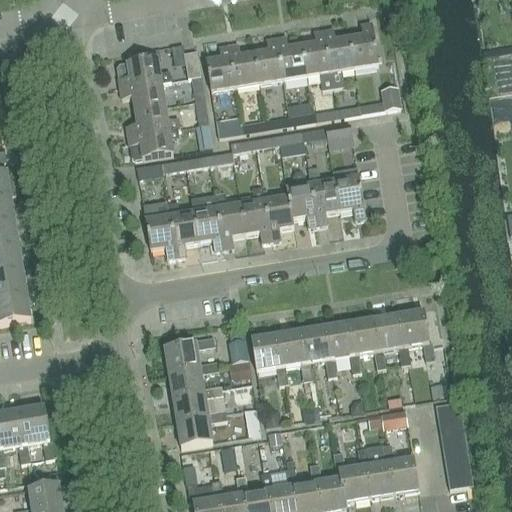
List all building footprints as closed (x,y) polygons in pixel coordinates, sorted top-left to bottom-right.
[(347,46),(352,76),(377,72),(372,41),(371,41),(370,31),(359,33),(361,43),(347,46)] [(342,77),(352,76),(347,46),(334,48),(332,37),(322,38),(331,93),(344,91),(342,77)] [(322,95),(331,93),(322,38),(313,40),(315,51),(301,53),(305,83),(319,81),(322,95)] [(282,87),(305,83),(301,53),(287,55),(285,44),(275,46),(282,87)] [(282,87),(275,46),(265,48),(267,59),(253,61),(258,91),(282,87)] [(227,53),(234,95),(258,91),(253,61),(238,63),(237,52),(227,53)] [(210,98),(234,95),(227,53),(218,55),(219,66),(205,68),(210,98)] [(192,83),(200,82),(197,58),(184,60),(185,62),(179,63),(180,71),(186,71),(188,84),(192,83)] [(119,95),(160,88),(171,87),(169,76),(158,78),(156,64),(126,69),(128,84),(117,86),(119,95)] [(192,83),(195,107),(204,105),(200,82),(192,83)] [(160,88),(119,95),(120,105),(131,103),(133,117),(164,112),(160,88)] [(381,96),(383,108),(385,117),(401,114),(397,93),(381,96)] [(209,129),(204,105),(195,107),(199,130),(209,129)] [(360,121),(385,117),(383,108),(358,112),(360,121)] [(127,142),(177,134),(180,134),(178,123),(166,125),(164,112),(133,117),(136,132),(125,133),(127,142)] [(335,116),(336,125),(360,121),(358,112),(335,116)] [(313,129),(336,125),(335,116),(311,119),(313,129)] [(289,133),(313,129),(311,119),(288,123),(289,133)] [(265,137),(289,133),(288,123),(264,127),(265,137)] [(241,141),(265,137),(264,127),(240,131),(241,141)] [(213,154),(209,129),(199,130),(203,155),(213,154)] [(219,144),(241,141),(240,131),(217,135),(219,144)] [(325,135),(327,147),(352,143),(350,131),(325,135)] [(179,144),(177,134),(127,142),(130,162),(136,166),(172,160),(170,146),(179,144)] [(311,150),(327,147),(325,135),(301,139),(303,148),(310,146),(311,150)] [(278,151),(303,148),(301,139),(276,143),(278,151)] [(255,155),(278,151),(276,143),(254,146),(255,155)] [(255,155),(254,146),(230,150),(232,159),(255,155)] [(208,163),(210,171),(233,167),(232,159),(208,163)] [(186,175),(210,171),(208,163),(184,167),(186,175)] [(163,179),(186,175),(184,167),(161,171),(163,179)] [(163,179),(161,171),(161,170),(137,174),(139,187),(164,183),(163,179)] [(324,219),(338,217),(333,188),(321,190),(318,172),(308,174),(311,191),(310,192),(316,233),(326,231),(324,219)] [(332,179),(333,188),(338,217),(351,215),(353,227),(364,225),(356,175),(332,179)] [(0,207),(11,206),(6,176),(0,176),(0,207)] [(285,196),(286,203),(289,225),(291,225),(305,223),(307,234),(316,233),(310,192),(285,196)] [(240,211),(245,241),(259,239),(260,249),(270,247),(264,207),(265,207),(263,193),(253,195),(255,208),(240,211)] [(217,214),(223,255),(233,253),(231,243),(245,241),(240,211),(227,213),(225,200),(215,201),(217,214)] [(193,218),(198,249),(212,246),(213,256),(223,255),(217,214),(215,201),(191,205),(193,218)] [(293,233),(291,225),(289,225),(286,203),(265,207),(264,207),(270,247),(280,246),(278,236),(293,233)] [(0,207),(0,232),(14,230),(11,206),(0,207)] [(184,251),(198,249),(193,218),(180,220),(178,208),(168,209),(170,222),(169,222),(175,263),(185,261),(184,251)] [(166,264),(175,263),(169,222),(144,226),(149,256),(164,254),(166,264)] [(0,232),(0,257),(18,255),(14,230),(0,232)] [(0,282),(22,279),(18,255),(0,257),(0,282)] [(0,282),(0,306),(26,303),(22,279),(0,282)] [(0,328),(29,324),(26,303),(0,306),(0,328)] [(402,351),(405,350),(421,348),(424,365),(433,363),(430,345),(427,345),(421,315),(396,319),(402,351)] [(377,355),(381,354),(396,352),(399,369),(408,367),(405,350),(402,351),(396,319),(372,323),(377,355)] [(353,359),(357,358),(372,356),(375,373),(384,372),(381,354),(377,355),(372,323),(348,327),(353,359)] [(329,363),(332,363),(348,360),(351,377),(360,376),(357,358),(353,359),(348,327),(323,332),(329,363)] [(304,367),(308,367),(323,364),(326,382),(335,380),(332,363),(329,363),(323,332),(299,336),(304,367)] [(280,372),(284,371),(299,368),(302,386),(311,384),(308,367),(304,367),(299,336),(275,340),(280,372)] [(287,388),(284,371),(280,372),(275,340),(249,344),(255,376),(274,373),(277,390),(287,388)] [(200,374),(199,370),(196,355),(214,352),(212,343),(194,346),(194,349),(164,354),(168,379),(200,374)] [(204,398),(203,394),(200,379),(218,376),(216,367),(199,370),(200,374),(168,379),(172,404),(204,398)] [(228,390),(250,388),(248,373),(227,375),(228,390)] [(208,423),(207,419),(205,404),(222,401),(221,391),(203,394),(204,398),(172,404),(176,428),(208,423)] [(436,412),(438,424),(461,420),(459,408),(436,412)] [(22,417),(27,453),(42,450),(45,467),(54,465),(51,449),(49,449),(43,414),(22,417)] [(381,434),(406,430),(404,415),(379,419),(381,434)] [(225,416),(207,419),(208,423),(176,428),(180,453),(212,447),(209,428),(226,425),(225,416)] [(30,469),(27,453),(22,417),(0,420),(0,443),(2,457),(17,454),(20,471),(30,469)] [(463,432),(461,420),(438,424),(440,436),(463,432)] [(463,432),(440,436),(442,448),(465,444),(463,432)] [(465,444),(442,448),(443,460),(467,456),(465,444)] [(387,467),(392,499),(417,495),(412,463),(392,466),(389,449),(380,451),(383,468),(387,467)] [(368,503),(392,499),(387,467),(383,468),(380,451),(356,455),(359,472),(362,472),(368,503)] [(467,456),(443,460),(445,471),(469,468),(467,456)] [(338,477),(339,484),(339,483),(344,507),(368,503),(362,472),(359,472),(344,475),(341,457),(331,459),(335,477),(338,477)] [(469,468),(445,471),(447,483),(471,479),(469,468)] [(308,471),(311,488),(315,488),(319,511),(344,511),(344,507),(339,483),(339,484),(320,487),(317,469),(308,471)] [(284,475),(287,492),(290,492),(293,511),(319,511),(315,488),(311,488),(296,491),(293,473),(284,475)] [(259,479),(262,496),(266,496),(268,511),(293,511),(290,492),(287,492),(271,495),(268,478),(259,479)] [(473,491),(471,479),(447,483),(449,495),(473,491)] [(235,483),(238,501),(242,500),(243,511),(268,511),(266,496),(262,496),(247,499),(244,482),(235,483)] [(243,511),(242,500),(238,501),(222,503),(220,486),(210,487),(211,491),(213,505),(217,504),(218,511),(243,511)] [(61,511),(58,490),(28,495),(30,511),(61,511)] [(192,511),(218,511),(217,504),(213,505),(211,491),(196,494),(195,490),(186,491),(189,510),(192,509),(192,511)]
